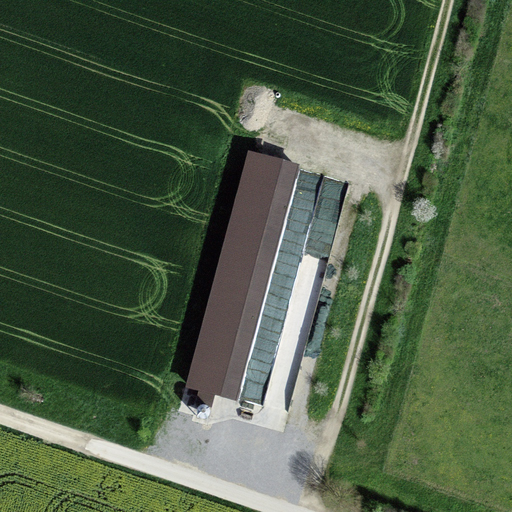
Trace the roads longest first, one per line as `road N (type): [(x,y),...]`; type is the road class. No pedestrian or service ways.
road 1 (track): [(312,511),(450,0)]
road 2 (track): [(0,411),(293,511)]
